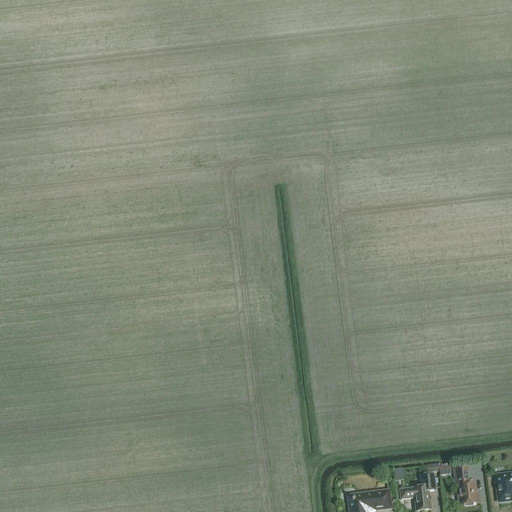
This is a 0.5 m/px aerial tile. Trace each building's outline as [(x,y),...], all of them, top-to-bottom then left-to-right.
[(439,465),(426,466),(427,474),(440,472),(439,467),(439,465)] [(440,477),(451,475),(450,466),(439,467),(440,472),(440,477)] [(467,468),(453,470),(455,486),(457,485),(460,506),(480,503),(478,492),(476,492),(475,483),(469,483),(467,468)] [(496,480),(495,480),(495,485),(497,484),(498,495),(497,495),(497,500),(499,499),(499,502),(511,500),(511,474),(496,477),(496,480)] [(429,492),(436,491),(434,475),(420,477),(421,488),(399,490),(401,501),(414,500),(415,511),(416,511),(431,510),(429,492)] [(373,511),(375,510),(391,508),(389,492),(357,496),(354,500),(354,499),(352,502),(350,505),(350,511),(373,511)]
